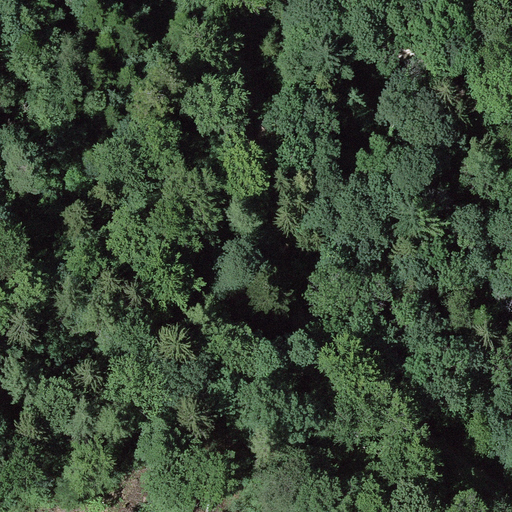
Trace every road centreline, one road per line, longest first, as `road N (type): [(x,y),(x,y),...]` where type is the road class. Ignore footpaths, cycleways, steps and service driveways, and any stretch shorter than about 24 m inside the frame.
road 1 (track): [(511,499),(369,403),(305,333),(283,279),(256,143),(253,88),(266,0)]
road 2 (track): [(347,0),(394,52),(511,135)]
